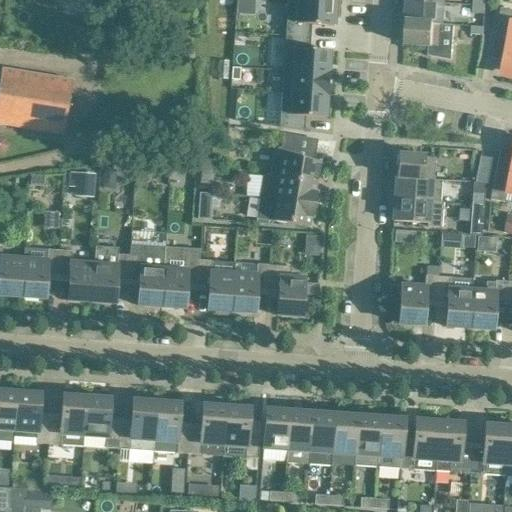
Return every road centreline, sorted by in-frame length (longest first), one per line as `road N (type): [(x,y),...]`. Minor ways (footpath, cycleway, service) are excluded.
road 1 (residential): [(0,344),(356,369)]
road 2 (residential): [(356,369),(376,84)]
road 3 (residential): [(356,369),(511,380)]
road 4 (residential): [(511,112),(376,84)]
